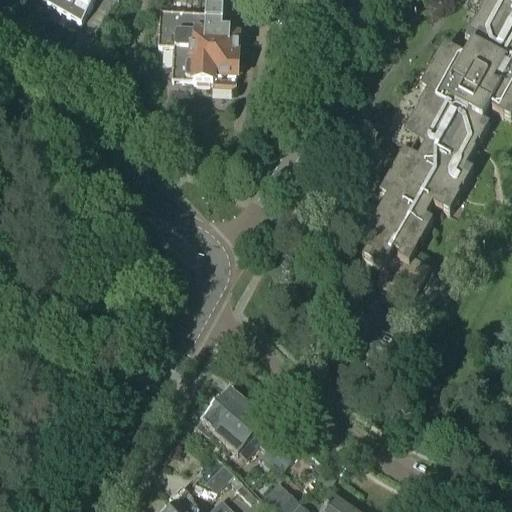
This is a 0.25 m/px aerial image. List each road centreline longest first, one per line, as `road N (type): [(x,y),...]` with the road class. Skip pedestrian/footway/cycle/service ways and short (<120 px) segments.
road 1 (residential): [(493,511),(390,470),(247,342),(194,321)]
road 2 (tertiary): [(267,207),(381,0)]
road 3 (secondary): [(86,511),(194,321)]
road 4 (secondary): [(212,267),(206,242),(72,140)]
road 5 (secondary): [(72,140),(84,174),(188,289)]
